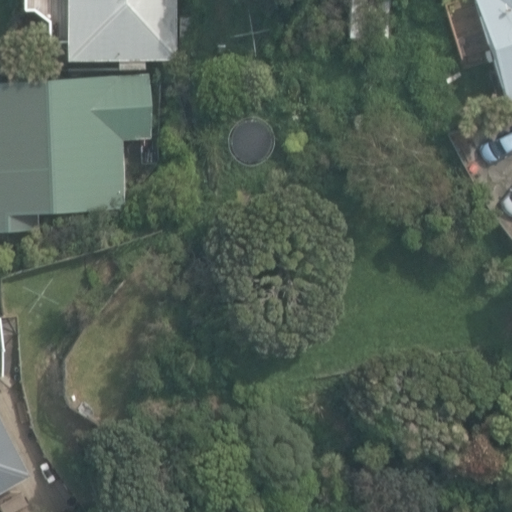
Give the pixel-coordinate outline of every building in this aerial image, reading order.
[(173,62),(171,0),(17,0),(17,8),(28,8),(46,28),(57,28),(57,63),(173,62)] [(348,0),(348,38),(389,39),(390,0),(348,0)] [(511,0),(474,0),(504,93),(511,90),(511,0)] [(0,229),(29,228),(29,210),(120,207),(117,137),(150,136),(147,73),(0,79),(0,229)] [(0,477),(21,467),(0,426),(0,477)]
